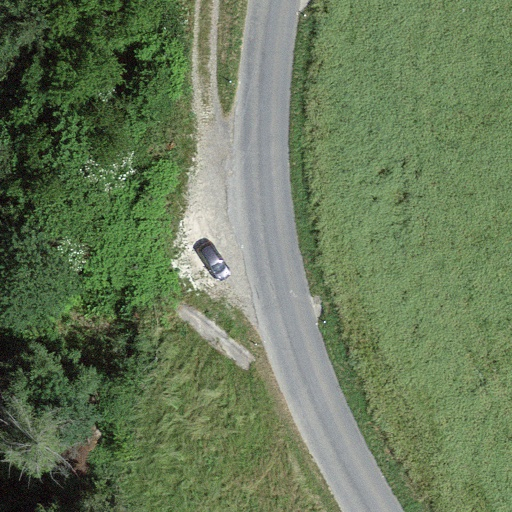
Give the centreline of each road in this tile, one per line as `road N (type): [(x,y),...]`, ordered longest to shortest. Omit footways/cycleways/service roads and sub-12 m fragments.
road 1 (tertiary): [(376,511),(304,369),(281,291),(261,158),(275,0)]
road 2 (track): [(261,158),(232,143),(206,91),(212,0)]
